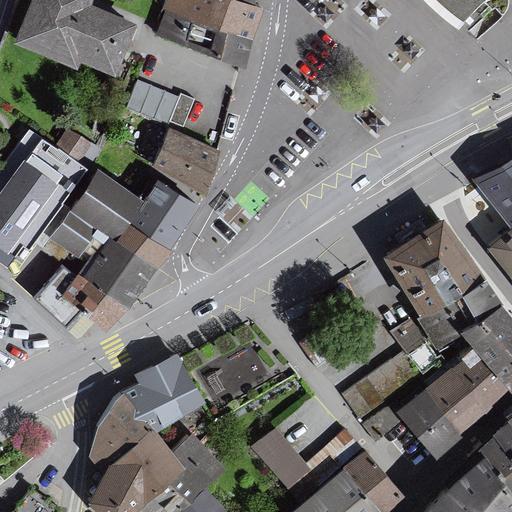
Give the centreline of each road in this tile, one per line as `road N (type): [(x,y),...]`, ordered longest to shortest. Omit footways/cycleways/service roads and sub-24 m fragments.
road 1 (residential): [(239,280),(419,496)]
road 2 (tertiary): [(239,280),(64,376)]
road 3 (tertiary): [(511,96),(414,149),(355,203)]
road 4 (residential): [(511,287),(428,169)]
road 5 (tertiary): [(355,203),(239,280)]
road 6 (residential): [(419,496),(511,395)]
road 7 (residential): [(70,511),(75,431),(64,376)]
